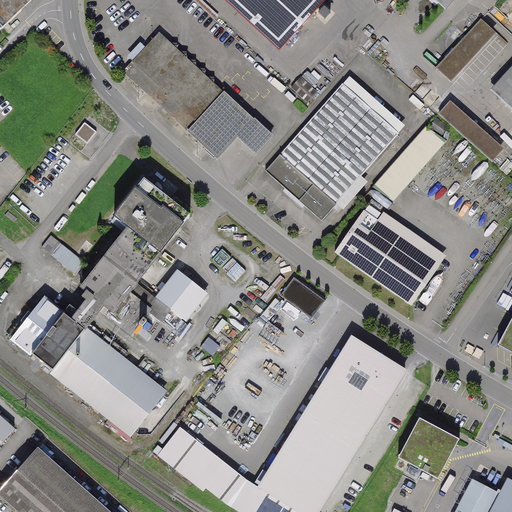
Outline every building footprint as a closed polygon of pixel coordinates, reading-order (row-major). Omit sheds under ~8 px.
[(0,0),(0,33),(32,5),(27,0),(0,0)] [(228,0),(282,48),(324,1),(323,0),(228,0)] [(453,0),(434,0),(445,9),(453,0)] [(452,82),(496,35),(482,22),(438,69),(452,82)] [(227,92),(160,29),(120,72),(188,134),(227,92)] [(323,78),(311,67),(292,87),(310,103),(322,90),(317,85),(323,78)] [(511,67),(493,89),(511,106),(511,67)] [(324,219),(406,124),(352,78),(270,173),(324,219)] [(227,92),(188,134),(218,162),(258,120),(227,92)] [(508,151),(451,102),(439,115),(496,165),(508,151)] [(97,133),(85,124),(76,136),(88,145),(97,133)] [(447,143),(428,126),(373,190),(392,206),(447,143)] [(191,219),(140,181),(113,216),(164,255),(191,219)] [(364,210),(335,252),(416,307),(445,265),(364,210)] [(76,273),(86,260),(53,234),(43,247),(76,273)] [(227,248),(215,257),(234,282),(247,272),(227,248)] [(212,298),(178,270),(154,300),(188,328),(212,298)] [(326,301),(294,279),(282,296),(314,318),(326,301)] [(329,511),(330,511),(419,363),(356,326),(267,475),(329,511)] [(511,328),(500,350),(511,356),(511,328)] [(168,393),(87,331),(53,374),(134,436),(168,393)] [(0,449),(16,431),(0,416),(0,449)] [(399,457),(440,478),(460,438),(419,418),(399,457)] [(158,455),(169,444),(166,440),(155,451),(158,455)] [(0,491),(24,511),(104,511),(35,452),(0,491)] [(407,463),(382,511),(419,511),(437,478),(407,463)] [(500,511),(510,495),(475,476),(455,511),(500,511)]
